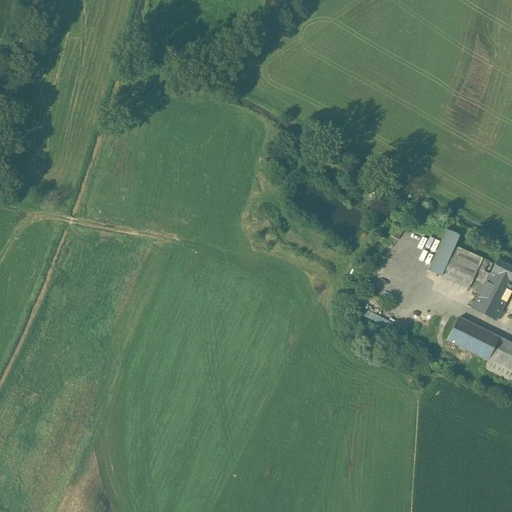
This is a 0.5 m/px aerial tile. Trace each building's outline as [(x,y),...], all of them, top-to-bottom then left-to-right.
[(394,225),(388,235),(397,241),(403,231),(394,225)] [(459,237),(446,231),(429,271),(468,289),(482,260),(454,247),(459,237)] [(492,265),(482,260),(468,289),(479,294),(475,303),(469,300),(466,307),(495,322),(511,289),(511,282),(491,272),(490,275),(483,272),(484,269),(489,272),(492,265)] [(511,268),(497,261),(491,272),(511,282),(511,268)] [(359,317),(400,337),(405,327),(364,308),(359,317)] [(511,345),(458,318),(446,341),(487,361),(483,368),(511,382),(511,345)]
